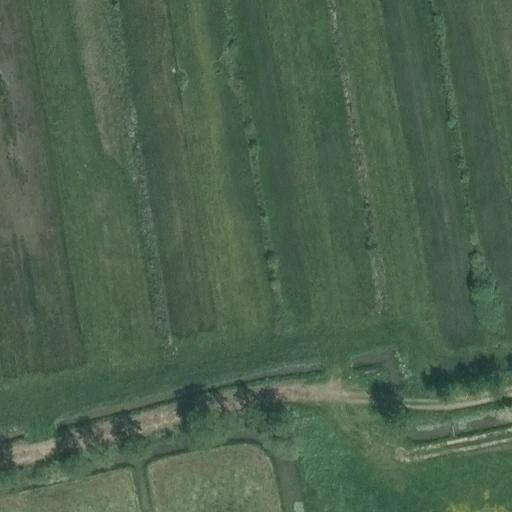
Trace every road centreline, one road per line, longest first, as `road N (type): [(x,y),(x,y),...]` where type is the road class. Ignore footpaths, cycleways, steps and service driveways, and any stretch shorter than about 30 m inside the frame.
road 1 (track): [(0,459),(258,394),(350,391)]
road 2 (track): [(350,391),(367,428),(412,459),(511,437)]
road 3 (track): [(350,391),(430,408),(511,392)]
